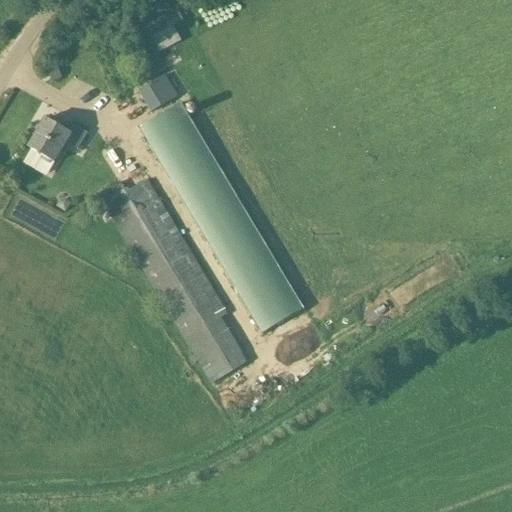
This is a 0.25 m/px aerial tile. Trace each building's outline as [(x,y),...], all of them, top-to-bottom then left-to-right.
[(158,52),(181,40),(171,21),(148,33),(158,52)] [(165,76),(138,93),(151,114),(178,97),(165,77),(165,76)] [(181,104),(139,129),(263,336),(305,311),(190,118),(184,109),(181,104)] [(55,164),(66,144),(78,151),(88,135),(70,124),(65,132),(46,121),(29,149),(55,164)] [(97,197),(183,341),(228,314),(148,181),(130,191),(128,189),(126,191),(121,183),(97,197)]
